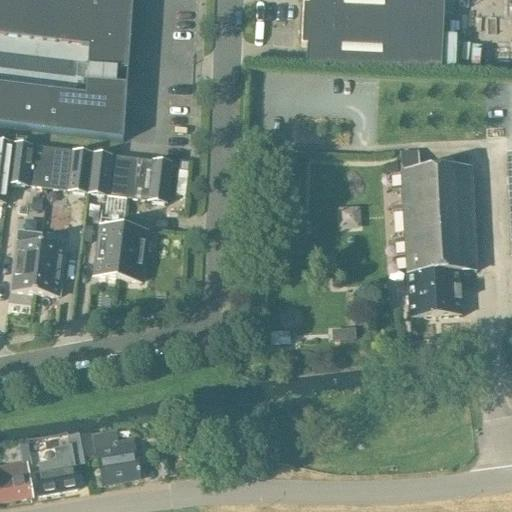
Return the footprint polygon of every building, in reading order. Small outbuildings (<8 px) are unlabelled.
[(127,73),(128,54),(132,0),(0,0),(0,40),(88,51),(86,71),(127,73)] [(440,75),(443,0),(308,0),(308,7),(302,6),(301,28),(402,32),(400,73),(440,75)] [(400,73),(402,32),(301,28),(300,49),(306,49),(305,68),(400,73)] [(0,128),(122,144),(127,73),(86,71),(76,70),(75,85),(85,85),(84,99),(0,88),(0,128)] [(7,187),(12,147),(0,145),(0,206),(5,207),(7,187)] [(47,191),(52,151),(12,147),(7,187),(27,190),(27,189),(47,191)] [(87,197),(92,156),(52,151),(47,191),(67,194),(67,195),(87,197)] [(475,273),(470,170),(418,173),(417,154),(399,155),(409,321),(460,319),(458,274),(475,273)] [(126,201),(131,161),(92,156),(87,197),(106,200),(106,199),(126,201)] [(131,161),(126,201),(147,203),(147,204),(166,207),(171,166),(131,161)] [(33,200),(32,211),(41,212),(42,201),(33,200)] [(116,282),(122,232),(99,229),(93,279),(116,282)] [(122,232),(116,282),(140,285),(146,235),(122,232)] [(34,297),(40,247),(16,244),(10,294),(34,297)] [(40,247),(34,297),(58,300),(64,250),(40,247)] [(117,449),(115,435),(93,439),(102,488),(139,481),(138,474),(139,474),(139,472),(137,472),(132,446),(117,449)] [(83,459),(84,463),(93,461),(88,438),(78,440),(82,460),(83,459)] [(83,463),(84,463),(83,459),(82,460),(78,440),(67,442),(69,450),(54,453),(56,465),(38,468),(40,478),(36,478),(39,499),(77,492),(73,469),(84,467),(83,463)] [(26,448),(15,450),(17,461),(28,459),(26,448)] [(0,470),(0,505),(31,500),(28,480),(25,466),(0,470)]
